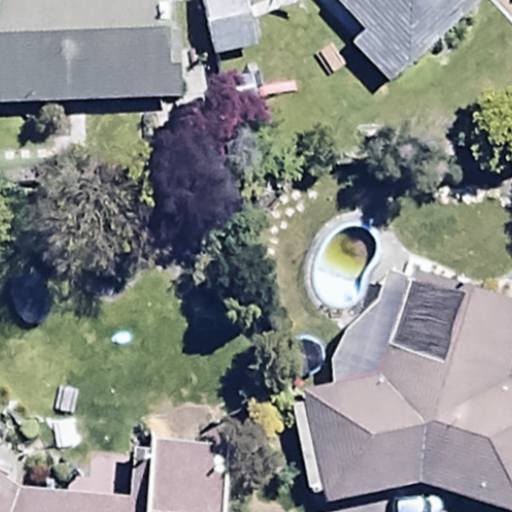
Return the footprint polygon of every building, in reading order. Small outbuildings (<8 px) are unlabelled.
[(0,0),(0,113),(173,103),(167,0),(0,0)] [(248,0),(198,0),(211,66),(259,58),(248,0)] [(328,0),(362,37),(347,50),(383,89),(481,0),(328,0)] [(328,365),(329,389),(300,395),(303,410),(289,412),(307,499),(317,497),(320,510),(416,490),(494,511),(511,511),(511,393),(501,391),(511,353),(511,307),(408,278),(402,297),(377,288),(373,309),(350,330),(328,365)] [(0,511),(217,511),(223,452),(151,447),(151,457),(131,456),(127,504),(13,495),(0,485),(0,511)]
